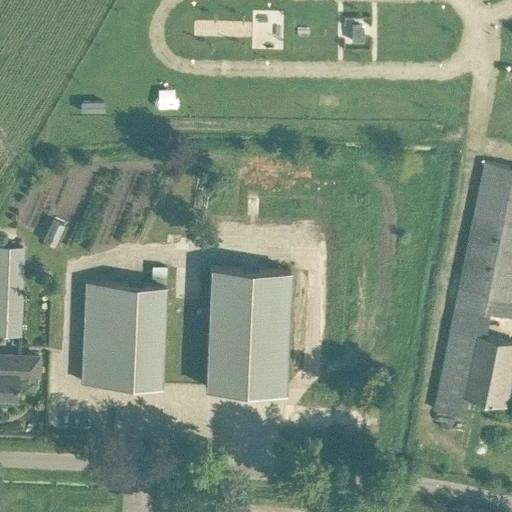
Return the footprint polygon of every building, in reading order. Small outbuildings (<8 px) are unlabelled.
[(352,39),(364,39),(364,24),(352,24),(352,39)] [(456,304),(453,316),(489,323),(490,317),(508,321),(508,320),(509,315),(511,315),(511,165),(486,160),(485,163),(456,304)] [(42,236),(57,243),(67,221),(52,214),(42,236)] [(0,332),(20,334),(24,245),(0,243),(0,332)] [(161,383),(162,363),(166,283),(165,283),(166,264),(153,263),(152,282),(85,279),(81,379),(161,383)] [(285,389),(286,369),(290,269),(210,265),(205,385),(285,389)] [(453,316),(439,390),(470,396),(506,404),(506,403),(509,391),(509,389),(511,373),(511,339),(486,334),(489,323),(453,316)] [(0,396),(16,397),(17,373),(38,374),(38,354),(6,353),(5,369),(0,368),(0,396)]
